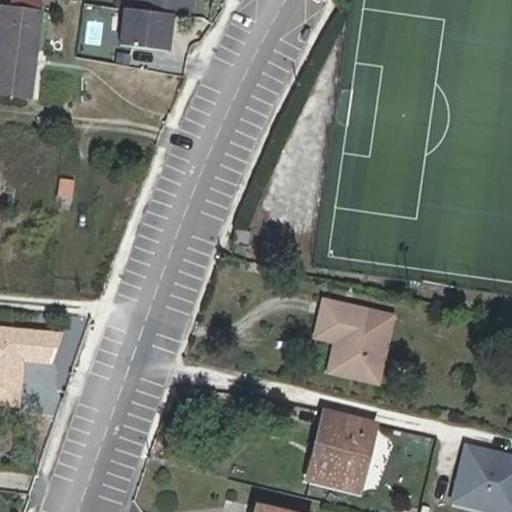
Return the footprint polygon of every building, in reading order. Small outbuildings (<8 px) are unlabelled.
[(118,45),(165,52),(170,17),(189,20),(192,0),(135,0),(134,11),(123,9),(118,45)] [(0,94),(31,98),(42,11),(1,6),(0,14),(0,94)] [(57,179),(57,199),(72,199),(73,179),(57,179)] [(246,250),(250,233),(235,230),(232,246),(246,250)] [(345,344),(338,375),(376,384),(392,317),(323,301),(315,337),(336,342),(345,344)] [(64,332),(0,326),(0,404),(17,406),(22,361),(52,364),(64,332)] [(329,373),(338,375),(345,344),(336,342),(329,373)] [(325,430),(317,465),(310,464),(306,480),(358,492),(375,425),(322,413),(319,429),(325,430)] [(453,500),(501,511),(504,497),(511,498),(511,457),(466,446),(453,500)] [(511,511),(511,498),(504,497),(501,511),(502,511),(511,511)]
